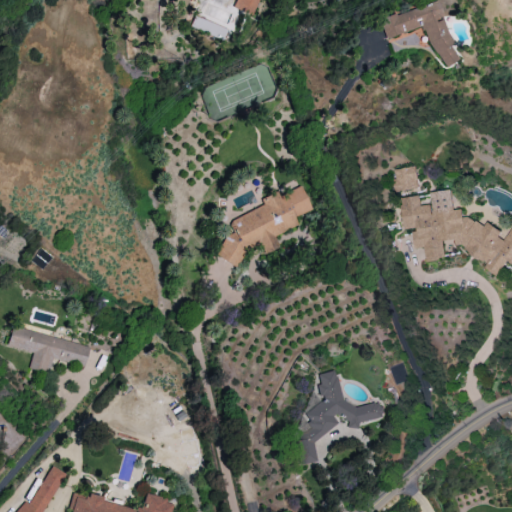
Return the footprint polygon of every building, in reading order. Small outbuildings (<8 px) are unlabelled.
[(208,0),(211,1),(211,0),(236,0),(233,8),(251,15),(253,15),(258,0),(208,0)] [(384,39),(420,28),(425,36),(426,40),(445,68),(446,68),(457,60),(455,54),(452,50),(438,1),(379,19),(384,39)] [(189,29),(208,34),(211,21),(192,17),(189,29)] [(395,169),(399,191),(419,188),(415,165),(395,169)] [(213,255),(235,269),(246,251),(260,245),(264,255),(275,251),(278,246),(275,240),(279,234),(298,226),(295,217),(311,211),(301,187),(281,195),(277,192),(260,199),(263,207),(228,221),(233,233),(225,236),(213,255)] [(427,262),(446,255),(441,243),(453,238),(456,245),(460,244),(497,275),(509,260),(511,262),(511,228),(502,240),(498,229),(489,222),(480,226),(462,210),(461,208),(456,209),(448,188),(428,195),(431,202),(422,206),(417,193),(397,201),(408,229),(411,234),(416,248),(421,246),(427,262)] [(88,347),(11,327),(6,347),(32,354),(28,369),(48,374),(51,360),(83,368),(88,347)] [(312,436),(336,432),(334,416),(346,421),(348,429),(366,426),(368,420),(382,418),(380,405),(376,404),(355,407),(340,401),(336,375),(330,372),(313,375),(313,380),(293,433),(295,442),(298,465),(316,462),(312,436)] [(12,511),(41,511),(62,473),(49,466),(28,505),(19,500),(12,511)] [(169,511),(171,506),(156,497),(144,494),(143,497),(135,510),(111,504),(97,496),(87,494),(85,497),(71,493),(67,510),(70,511),(69,511),(169,511)]
